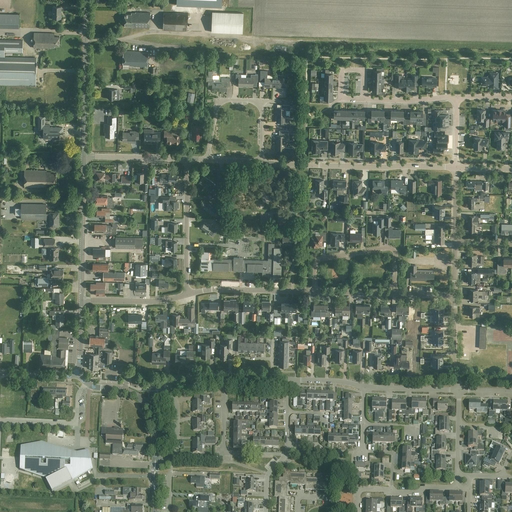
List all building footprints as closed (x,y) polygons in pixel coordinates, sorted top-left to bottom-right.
[(61,19),(61,6),(53,6),(53,18),(61,19)] [(149,28),(150,13),(135,12),(135,13),(131,13),(131,14),(125,14),(124,27),(149,28)] [(212,12),(212,32),(242,33),(243,13),(212,12)] [(19,14),(0,13),(0,27),(19,27),(19,14)] [(188,31),(188,14),(164,13),(163,30),(188,31)] [(59,45),(59,37),(54,37),(54,33),(34,33),(33,48),(50,48),(50,47),(54,47),(54,45),(59,45)] [(36,58),(22,58),(4,57),(5,53),(22,53),(23,41),(0,39),(0,84),(35,86),(36,58)] [(148,67),(148,52),(123,51),(123,64),(129,64),(129,65),(133,66),(148,67)] [(260,82),(262,82),(265,82),(264,87),(272,87),(272,78),(267,78),(267,71),(260,71),(260,82)] [(489,88),(493,88),(497,88),(498,73),(490,73),(490,76),(488,76),(487,77),(481,77),(481,82),(481,81),(480,82),(481,82),(481,85),(482,85),(483,86),(486,86),(486,85),(489,85),(489,88)] [(246,87),(246,77),(241,77),(241,75),(236,74),(236,81),(238,81),(238,86),(246,87)] [(246,77),(246,87),(253,87),(253,82),(257,82),(258,75),(251,75),(251,78),(246,77)] [(272,78),(272,87),(279,88),(279,83),(287,83),(287,76),(280,76),(280,75),(276,75),(276,78),(272,78)] [(406,90),(406,79),(402,79),(402,75),(395,75),(395,84),(399,85),(398,88),(401,89),(401,90),(406,90)] [(406,79),(406,90),(411,90),(411,89),(414,89),(414,85),(417,85),(418,75),(411,75),(411,79),(406,79)] [(221,82),(220,82),(219,91),(226,91),(227,86),(230,86),(230,78),(221,78),(221,82)] [(422,78),(422,86),(436,86),(436,78),(422,78)] [(210,79),(210,81),(208,81),(208,87),(212,87),(212,91),(219,91),(220,82),(219,82),(219,79),(210,79)] [(115,99),(119,99),(119,90),(117,90),(117,89),(109,89),(109,99),(115,99)] [(189,92),(187,102),(193,103),(195,94),(189,92)] [(277,115),(286,115),(286,111),(290,111),(290,105),(282,105),(282,108),(277,108),(277,115)] [(371,118),(377,119),(378,110),(371,110),(371,117),(368,117),(368,123),(371,124),(371,118)] [(384,110),(378,110),(377,119),(380,119),(380,120),(381,122),(383,122),(383,124),(387,124),(387,118),(384,118),(384,110)] [(391,119),(397,119),(397,111),(391,110),(391,118),(387,118),(387,124),(391,124),(391,119)] [(436,120),(448,120),(449,114),(441,114),(441,110),(434,110),(433,117),(436,117),(436,120)] [(477,110),(477,121),(483,121),(483,126),(488,126),(489,119),(485,119),(485,110),(477,110)] [(505,121),(504,126),(510,127),(511,114),(505,114),(505,111),(501,111),(501,110),(497,110),(497,111),(493,110),(493,116),(492,116),(492,121),(497,121),(497,120),(505,121)] [(403,111),(397,111),(397,119),(403,119),(403,124),(406,125),(407,119),(403,118),(403,111)] [(410,120),(416,120),(416,111),(410,111),(410,119),(407,119),(406,125),(410,125),(410,120)] [(416,111),(416,120),(422,120),(422,125),(426,125),(426,119),(422,119),(423,111),(416,111)] [(286,115),(277,115),(276,123),(281,123),(281,126),(283,126),(283,128),(289,128),(290,121),(286,120),(286,115)] [(109,117),(109,121),(108,121),(108,124),(105,124),(104,129),(105,129),(105,137),(114,137),(114,130),(115,130),(115,118),(109,117)] [(448,120),(436,120),(436,123),(433,123),(433,130),(441,130),(441,126),(448,126),(448,120)] [(62,134),(62,127),(50,127),(50,125),(41,125),(40,131),(44,131),(43,139),(59,139),(59,134),(62,134)] [(200,140),(201,126),(192,126),(191,139),(200,140)] [(160,133),(152,132),(152,130),(144,130),(144,134),(144,142),(152,142),(152,143),(157,143),(157,140),(160,140),(160,133)] [(281,130),(281,133),(281,136),(276,136),(276,143),(285,143),(285,138),(288,138),(288,131),(281,130)] [(171,135),(171,131),(164,131),(164,138),(167,138),(167,144),(168,145),(171,145),(172,145),(172,144),(179,144),(179,135),(171,135)] [(448,136),(445,136),(445,132),(434,131),(434,137),(437,137),(437,142),(447,142),(448,142),(448,136)] [(123,141),(131,141),(131,143),(135,143),(135,139),(138,139),(139,132),(130,132),(130,133),(123,133),(123,137),(121,137),(121,141),(123,141)] [(509,133),(495,132),(494,141),(497,141),(497,149),(498,149),(499,150),(502,150),(503,149),(504,149),(504,140),(508,141),(509,133)] [(481,146),(488,146),(488,139),(482,139),(482,138),(474,138),(474,144),(473,144),(473,146),(474,147),(474,149),(481,149),(481,146)] [(418,140),(409,140),(409,153),(410,153),(411,154),(412,154),(412,153),(413,153),(418,153),(418,149),(420,148),(420,149),(426,149),(426,142),(418,141),(418,140)] [(312,141),(311,153),(319,153),(320,149),(327,149),(327,141),(320,141),(312,141)] [(378,142),(370,142),(370,153),(378,153),(378,151),(385,151),(385,144),(378,144),(378,142)] [(433,153),(441,153),(443,153),(443,149),(447,149),(447,142),(437,142),(436,142),(436,147),(433,147),(433,153)] [(285,143),(276,143),(276,150),(280,150),(280,153),(294,154),(294,148),(285,148),(285,143)] [(339,143),(331,143),(331,153),(338,153),(338,150),(340,150),(344,150),(345,144),(339,144),(339,143)] [(357,143),(349,143),(349,153),(352,154),(353,154),(355,154),(356,154),(357,154),(357,151),(362,151),(362,144),(357,144),(357,143)] [(56,185),(56,174),(51,173),(51,172),(47,172),(47,171),(24,170),(24,187),(47,188),(47,185),(56,185)] [(104,179),(109,179),(109,181),(115,181),(116,173),(110,173),(110,175),(105,175),(105,173),(96,173),(95,174),(95,175),(96,176),(96,181),(104,181),(104,179)] [(137,174),(136,180),(135,180),(135,185),(139,185),(139,182),(143,183),(144,174),(137,174)] [(215,184),(204,176),(199,184),(201,185),(200,187),(204,190),(205,188),(210,191),(215,184)] [(315,180),(315,191),(321,191),(321,199),(327,199),(327,190),(323,190),(324,180),(315,180)] [(391,180),(391,189),(400,189),(400,193),(406,193),(406,186),(402,186),(403,181),(391,180)] [(434,180),(428,180),(428,184),(434,184),(434,194),(441,194),(441,180),(435,180),(434,180)] [(337,196),(340,196),(340,201),(348,201),(348,196),(343,196),(344,190),(346,190),(346,181),(333,181),(333,189),(337,189),(337,196)] [(353,182),(353,190),(354,190),(354,195),(365,195),(366,189),(362,189),(362,181),(354,181),(354,182),(353,182)] [(373,181),(373,189),(381,189),(381,194),(387,194),(388,187),(384,187),(384,181),(373,181)] [(466,188),(474,188),(474,190),(481,190),(481,185),(481,181),(474,181),(466,181),(466,188)] [(99,204),(107,204),(107,208),(114,208),(114,202),(112,202),(112,198),(107,198),(107,196),(99,196),(95,196),(95,204),(99,204)] [(178,203),(177,203),(177,201),(170,201),(170,197),(161,196),(161,202),(164,202),(164,210),(170,210),(170,209),(176,209),(177,208),(178,208),(178,203)] [(475,198),(468,198),(468,208),(474,208),(473,204),(475,204),(475,201),(477,201),(477,198),(475,198)] [(205,200),(201,205),(207,210),(207,211),(212,215),(217,208),(209,201),(208,202),(205,200)] [(46,204),(21,204),(21,219),(46,219),(46,221),(48,223),(50,223),(49,226),(52,226),(53,227),(55,227),(55,226),(58,226),(58,222),(59,222),(59,217),(58,217),(58,213),(50,213),(50,215),(46,215),(46,204)] [(106,222),(117,222),(122,222),(122,218),(113,218),(113,216),(110,216),(110,209),(105,209),(105,210),(97,210),(97,216),(105,216),(106,216),(106,222)] [(373,224),(373,234),(380,235),(380,229),(384,229),(384,218),(378,218),(378,224),(373,224)] [(205,222),(201,227),(207,232),(207,233),(212,237),(216,231),(205,222)] [(118,227),(118,223),(113,223),(113,227),(111,227),(111,225),(106,225),(95,224),(95,232),(106,233),(106,234),(116,234),(116,227),(118,227)] [(177,224),(171,224),(168,223),(168,233),(172,233),(172,231),(177,231),(177,224)] [(511,234),(511,225),(502,225),(501,234),(508,234),(511,234)] [(435,235),(444,235),(444,226),(437,226),(437,230),(435,229),(435,235)] [(361,234),(350,233),(350,242),(361,242),(361,237),(365,237),(365,227),(362,227),(361,234)] [(392,228),(389,228),(388,238),(393,238),(393,237),(400,238),(400,230),(392,230),(392,228)] [(312,238),(312,247),(316,247),(316,246),(322,246),(322,239),(326,239),(326,231),(320,231),(319,235),(315,235),(315,238),(312,238)] [(331,233),(330,245),(339,245),(339,241),(344,241),(344,234),(339,234),(339,233),(331,233)] [(282,237),(282,244),(291,245),(291,240),(297,240),(297,235),(283,235),(283,237),(282,237)] [(444,235),(435,235),(435,240),(437,240),(437,243),(444,243),(444,235)] [(115,248),(134,248),(143,248),(143,237),(116,237),(115,248)] [(44,246),(49,246),(49,260),(58,260),(59,248),(55,247),(55,239),(44,239),(44,246)] [(177,251),(177,242),(172,242),(172,241),(166,240),(165,247),(171,247),(171,251),(177,251)] [(271,276),(273,276),(273,277),(281,277),(282,248),(274,248),(274,243),(268,243),(268,261),(243,260),(243,257),(234,257),(234,260),(209,259),(210,251),(201,251),(201,259),(201,262),(201,270),(209,270),(213,270),(229,271),(229,270),(233,270),(233,271),(241,271),(243,271),(243,270),(247,271),(263,271),(263,276),(271,276)] [(110,262),(110,257),(110,254),(104,254),(104,253),(105,254),(105,249),(102,249),(93,249),(93,256),(102,257),(102,261),(110,262)] [(167,258),(167,261),(167,266),(170,266),(177,266),(177,258),(171,258),(167,258)] [(511,266),(511,259),(504,258),(503,261),(501,261),(501,264),(497,264),(497,273),(505,273),(505,266),(511,266)] [(93,263),(93,264),(93,271),(97,271),(102,271),(102,270),(104,270),(104,272),(103,272),(103,280),(125,280),(125,273),(108,272),(108,264),(93,263)] [(136,264),(136,275),(146,276),(146,265),(136,264)] [(416,265),(411,265),(410,279),(434,280),(434,270),(416,270),(416,265)] [(496,270),(488,269),(488,278),(496,278),(496,270)] [(38,278),(35,278),(35,286),(53,286),(53,278),(59,278),(59,279),(60,280),(62,280),(63,279),(63,277),(63,273),(60,273),(52,273),(52,278),(38,278)] [(145,279),(145,284),(139,284),(139,283),(136,283),(135,291),(146,292),(146,285),(149,285),(149,279),(145,279)] [(168,288),(169,283),(165,282),(165,280),(159,280),(159,288),(168,288)] [(105,291),(105,282),(96,282),(96,284),(91,284),(90,289),(96,289),(96,295),(105,296),(105,291)] [(63,293),(55,293),(53,293),(53,298),(56,298),(56,304),(63,304),(63,293)] [(224,300),(224,308),(224,312),(228,312),(228,308),(232,308),(232,311),(235,311),(235,313),(234,313),(234,322),(238,322),(239,301),(236,301),(236,300),(231,300),(224,300)] [(253,311),(253,306),(252,306),(252,300),(244,300),(244,311),(253,311)] [(267,310),(267,313),(269,313),(270,301),(262,301),(262,306),(262,310),(267,310)] [(210,303),(202,303),(202,309),(202,313),(205,313),(205,309),(210,309),(210,308),(218,308),(218,302),(210,302),(210,303)] [(289,304),(281,304),(281,306),(278,306),(278,311),(285,311),(285,318),(288,318),(289,304)] [(315,311),(321,311),(321,304),(313,304),(313,311),(312,311),(312,316),(315,316),(315,311)] [(321,304),(321,311),(326,311),(326,316),(329,316),(329,311),(328,311),(328,305),(321,304)] [(391,311),(388,311),(388,306),(381,306),(381,311),(384,311),(384,316),(391,316),(391,311)] [(475,317),(475,314),(479,314),(480,309),(476,309),(476,307),(469,307),(469,317),(475,317)] [(52,315),(56,315),(56,325),(64,326),(63,314),(59,314),(55,314),(55,310),(52,310),(50,310),(50,315),(52,315)] [(155,322),(160,322),(160,327),(163,327),(163,333),(170,333),(170,327),(167,327),(167,313),(163,313),(163,315),(156,315),(155,322)] [(170,325),(170,332),(174,332),(175,325),(189,325),(189,318),(179,318),(179,315),(173,315),(173,325),(170,325)] [(89,345),(99,346),(98,354),(89,354),(88,368),(98,369),(98,366),(101,366),(101,367),(103,367),(103,362),(112,362),(113,344),(108,343),(109,329),(99,328),(99,332),(100,332),(99,336),(98,336),(96,335),(95,336),(90,336),(89,345)] [(59,343),(59,337),(60,330),(53,329),(53,338),(51,356),(51,367),(65,367),(66,357),(66,349),(59,349),(59,343)] [(511,341),(511,331),(496,331),(496,341),(511,341)] [(232,348),(233,339),(237,339),(237,335),(227,335),(227,339),(226,339),(226,345),(220,345),(220,358),(228,359),(228,352),(229,352),(229,348),(232,348)] [(164,345),(164,350),(170,350),(170,341),(168,341),(169,339),(164,336),(162,339),(165,342),(165,345),(164,345)] [(2,343),(2,354),(6,354),(6,353),(9,353),(14,353),(14,340),(10,340),(10,347),(6,347),(7,344),(2,343)] [(214,347),(214,341),(209,341),(209,345),(202,345),(201,358),(210,358),(210,352),(211,352),(211,347),(214,347)] [(329,353),(329,346),(323,346),(323,353),(318,353),(317,364),(325,365),(326,353),(329,353)] [(344,356),(344,351),(335,350),(335,362),(343,362),(343,356),(344,356)] [(170,358),(170,351),(164,351),(164,354),(152,353),(152,363),(165,364),(166,358),(170,358)] [(193,359),(193,351),(187,351),(187,355),(176,355),(175,363),(182,363),(182,364),(189,364),(189,358),(193,359)] [(362,356),(362,351),(353,351),(353,362),(361,363),(361,356),(362,356)] [(39,366),(51,367),(51,356),(51,355),(40,354),(39,366)] [(401,368),(402,355),(396,355),(396,362),(394,362),(394,368),(401,368)] [(41,397),(56,397),(56,389),(42,388),(41,397)] [(67,389),(56,389),(56,397),(58,397),(58,400),(63,400),(63,397),(66,398),(66,395),(67,389)] [(297,395),(297,407),(302,407),(303,399),(307,399),(307,392),(307,391),(300,391),(300,395),(297,395)] [(352,402),(353,402),(354,396),(350,396),(350,392),(343,392),(343,398),(346,398),(346,402),(344,402),(346,402),(352,402)] [(193,406),(193,412),(202,412),(202,404),(207,404),(207,398),(200,398),(200,401),(193,401),(193,406)] [(408,409),(408,412),(409,412),(409,415),(414,415),(415,409),(419,409),(419,400),(412,400),(412,409),(408,409)] [(423,416),(429,416),(429,411),(426,410),(426,400),(419,400),(419,409),(423,409),(423,416)] [(447,411),(447,404),(438,403),(438,400),(433,400),(433,406),(438,407),(438,411),(447,411)] [(399,411),(399,402),(392,402),(392,411),(389,411),(389,421),(392,421),(392,415),(395,415),(395,411),(399,411)] [(409,412),(408,412),(406,412),(406,402),(399,402),(399,411),(403,411),(403,415),(405,415),(405,418),(409,418),(409,415),(409,412)] [(487,413),(487,405),(480,405),(480,402),(469,402),(469,410),(477,410),(476,413),(487,413)] [(500,411),(500,403),(493,402),(493,410),(489,410),(489,417),(493,417),(493,416),(495,416),(496,411),(500,411)] [(500,403),(500,411),(504,412),(504,416),(507,416),(507,418),(511,418),(511,411),(507,411),(507,403),(500,403)] [(440,423),(440,426),(449,426),(449,420),(444,419),(445,414),(436,414),(435,423),(440,423)] [(199,420),(193,420),(193,425),(193,431),(201,431),(201,424),(206,424),(206,417),(199,417),(199,420)] [(442,435),(444,436),(444,432),(448,432),(449,426),(440,426),(440,429),(435,429),(435,435),(442,435)] [(122,445),(123,429),(101,428),(101,436),(106,437),(106,444),(113,444),(122,445)] [(468,440),(477,441),(477,437),(482,437),(482,434),(484,434),(484,431),(477,430),(477,433),(468,433),(468,440)] [(348,444),(348,445),(354,445),(355,441),(358,441),(358,435),(358,434),(353,434),(352,437),(348,437),(348,436),(348,437),(348,444)] [(437,438),(437,445),(446,445),(446,439),(442,438),(442,435),(435,435),(433,435),(433,438),(437,438)] [(197,440),(193,440),(193,453),(197,453),(201,453),(201,443),(205,443),(205,437),(197,437),(197,440)] [(477,444),(477,441),(468,440),(468,447),(477,447),(477,450),(484,450),(484,447),(481,447),(481,444),(477,444)] [(21,447),(20,470),(48,479),(46,480),(49,486),(52,492),(73,482),(72,481),(93,471),(88,451),(80,453),(77,453),(72,452),(42,442),(21,447)] [(495,450),(493,454),(502,458),(505,452),(498,448),(499,445),(493,442),(491,445),(493,446),(491,448),(495,450)] [(122,445),(113,444),(112,455),(122,455),(138,456),(138,452),(134,452),(134,450),(123,450),(122,450),(122,445)] [(138,452),(140,452),(141,454),(142,454),(143,452),(144,452),(144,445),(134,444),(127,444),(126,449),(134,449),(134,450),(134,452),(138,452)] [(445,452),(446,445),(437,445),(437,448),(433,448),(433,454),(439,455),(439,451),(445,452)] [(479,456),(479,451),(470,451),(470,455),(466,455),(465,466),(469,466),(469,468),(473,468),(473,466),(476,466),(476,456),(479,456)] [(436,461),(436,464),(445,464),(445,458),(439,458),(439,455),(433,454),(432,454),(432,458),(434,458),(434,461),(436,461)] [(502,458),(493,454),(492,458),(488,456),(487,459),(485,458),(483,461),(490,464),(492,461),(499,464),(502,458)] [(375,469),(374,473),(383,473),(384,467),(382,467),(382,464),(372,463),(372,469),(375,469)] [(445,471),(445,464),(436,464),(436,470),(431,470),(431,473),(439,474),(439,471),(445,471)] [(287,497),(287,495),(287,482),(290,482),(290,485),(305,485),(305,490),(328,491),(328,479),(306,478),(306,473),(291,473),(291,470),(287,470),(287,469),(283,469),(283,478),(279,478),(279,482),(275,481),(274,497),(279,497),(278,511),(290,511),(291,500),(291,497),(287,497)] [(383,473),(374,473),(374,477),(371,476),(371,482),(378,483),(379,479),(383,480),(383,473)] [(246,483),(246,486),(256,486),(256,481),(249,481),(249,478),(241,478),(241,481),(244,481),(244,483),(246,483)] [(480,483),(480,490),(489,490),(489,486),(492,486),(492,480),(482,480),(482,483),(480,483)] [(508,494),(511,494),(511,485),(505,485),(505,489),(502,489),(502,497),(508,497),(508,494)] [(256,486),(246,486),(246,489),(244,489),(243,491),(241,491),(241,495),(247,496),(247,492),(256,492),(256,486)] [(480,496),(482,496),(482,499),(492,499),(492,494),(489,494),(489,490),(480,490),(480,496)] [(436,502),(436,493),(430,493),(430,497),(426,497),(426,504),(432,505),(432,502),(436,502)] [(443,493),(436,493),(436,502),(440,502),(440,505),(442,505),(442,507),(445,508),(445,505),(446,505),(446,498),(442,498),(443,493)] [(449,498),(446,498),(446,505),(452,505),(452,502),(455,502),(456,493),(449,493),(449,498)] [(456,493),(455,502),(459,502),(459,505),(465,505),(465,498),(462,498),(462,493),(456,493)] [(198,502),(198,498),(195,498),(194,502),(190,501),(189,508),(198,508),(198,502)] [(366,502),(366,508),(376,508),(377,505),(380,505),(380,502),(383,502),(383,499),(373,499),(373,502),(366,502)] [(392,511),(393,508),(396,508),(396,499),(391,499),(390,507),(387,506),(386,511),(392,511)] [(402,499),(396,499),(396,508),(399,508),(398,511),(404,511),(405,507),(401,507),(402,499)] [(252,511),(253,504),(246,504),(246,501),(238,500),(238,507),(244,508),(243,511),(252,511)] [(416,508),(416,500),(410,500),(410,503),(407,503),(407,505),(406,511),(412,511),(413,508),(416,508)] [(416,500),(416,508),(419,508),(418,511),(424,511),(425,506),(422,506),(422,500),(416,500)] [(479,503),(479,509),(488,509),(488,504),(493,504),(493,501),(487,500),(487,503),(479,503)]
